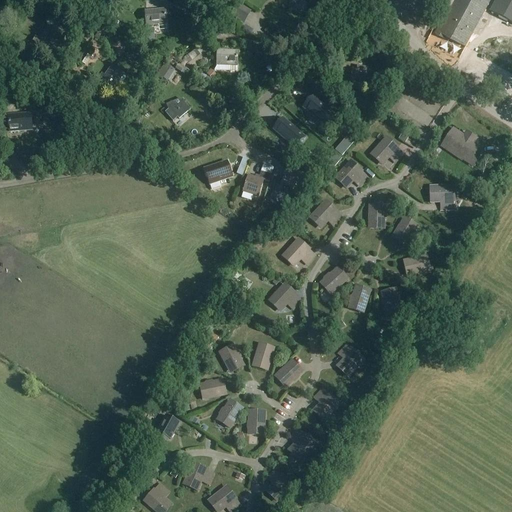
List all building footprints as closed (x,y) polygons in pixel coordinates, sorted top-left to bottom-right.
[(288,0),(290,0),(288,11),(305,15),(308,1),(304,0),(288,0)] [(473,32),(490,0),(455,0),(455,1),(449,12),(443,22),(442,21),(435,34),(445,40),(446,38),(465,48),(465,46),(466,47),(471,37),(483,43),(484,44),(487,39),(473,32)] [(449,12),(455,1),(453,0),(439,0),(437,6),(449,12)] [(511,23),(511,0),(496,0),(490,12),(511,23)] [(146,26),(158,25),(158,23),(166,23),(165,11),(145,12),(146,26)] [(245,26),(242,31),(250,36),(253,31),(245,26)] [(48,46),(57,34),(47,27),(39,40),(35,37),(32,42),(42,48),(44,44),(48,46)] [(143,30),(144,42),(155,41),(153,28),(143,30)] [(191,71),(204,62),(196,50),(183,59),(191,71)] [(237,64),(237,52),(217,52),(217,66),(229,66),(229,64),(237,64)] [(124,74),(112,65),(108,71),(105,69),(102,73),(105,75),(104,78),(101,76),(97,81),(113,91),(118,83),(121,85),(126,78),(123,76),(124,74)] [(363,72),(364,68),(357,66),(356,70),(352,69),(349,82),(369,86),(372,74),(363,72)] [(211,70),(206,74),(212,81),(217,76),(211,70)] [(76,74),(71,82),(80,89),(86,81),(76,74)] [(179,120),(190,110),(181,99),(166,105),(168,111),(165,113),(173,122),(177,118),(179,120)] [(315,100),(306,111),(328,128),(337,117),(315,100)] [(10,132),(31,131),(30,115),(8,117),(10,132)] [(277,115),(268,126),(290,144),(299,133),(277,115)] [(463,137),(456,133),(453,130),(442,146),(472,166),(477,158),(473,155),(478,147),(473,144),(475,140),(466,133),(463,137)] [(346,138),(335,151),(342,157),(354,144),(346,138)] [(396,164),(404,155),(386,139),(371,156),(382,165),(389,157),(396,164)] [(227,159),(204,167),(210,184),(233,176),(227,159)] [(360,187),(368,178),(351,163),(335,179),(346,189),(353,181),(360,187)] [(297,183),(302,176),(287,167),(283,175),(297,183)] [(269,182),(271,175),(262,172),(260,180),(248,176),(243,193),(258,197),(264,180),(269,182)] [(293,190),(297,184),(285,176),(281,183),(293,190)] [(279,184),(271,198),(280,203),(288,190),(279,184)] [(453,210),(453,201),(453,188),(430,188),(431,203),(440,202),(441,210),(453,210)] [(392,194),(388,200),(393,204),(398,197),(392,194)] [(334,228),(343,219),(326,203),(310,219),(321,229),(328,222),(334,228)] [(383,229),(384,207),(369,206),(369,229),(383,229)] [(404,246),(416,227),(404,219),(392,238),(404,246)] [(307,266),(316,257),(298,241),(283,258),(294,267),(301,260),(307,266)] [(408,276),(429,271),(426,257),(404,262),(408,276)] [(331,295),(348,280),(338,269),(321,285),(331,295)] [(280,312),(296,295),(285,286),(270,302),(280,312)] [(363,313),(370,292),(356,288),(349,309),(363,313)] [(388,316),(402,312),(396,290),(382,294),(388,316)] [(334,319),(328,314),(323,320),(330,325),(334,319)] [(342,321),(337,325),(341,330),(345,326),(342,321)] [(348,378),(364,361),(347,345),(338,354),(345,360),(338,368),(348,378)] [(267,372),(274,350),(260,346),(254,367),(267,372)] [(231,374),(244,367),(233,348),(220,354),(231,374)] [(286,388),(302,373),(292,362),(276,378),(286,388)] [(204,401),(226,396),(223,382),(201,387),(204,401)] [(325,422),(340,405),(323,389),(314,398),(321,405),(314,412),(325,422)] [(230,430),(243,410),(230,402),(218,421),(230,430)] [(157,404),(153,412),(158,414),(162,407),(157,404)] [(264,436),(265,413),(250,412),(249,436),(264,436)] [(158,434),(165,439),(168,440),(169,441),(178,425),(166,417),(156,433),(158,434)] [(300,462),(316,446),(299,429),(291,438),(298,444),(290,452),(300,462)] [(328,449),(325,455),(331,459),(334,453),(328,449)] [(210,486),(215,475),(194,465),(185,486),(198,492),(202,483),(210,486)] [(278,502),(294,486),(276,469),(267,478),(275,485),(268,493),(278,502)] [(179,475),(173,471),(170,476),(175,480),(179,475)] [(245,477),(238,474),(235,479),(243,482),(245,477)] [(155,511),(167,511),(172,507),(164,500),(171,493),(161,485),(145,503),(155,511)] [(229,511),(234,511),(241,506),(228,489),(210,503),(217,511),(221,511),(227,508),(229,511)]
